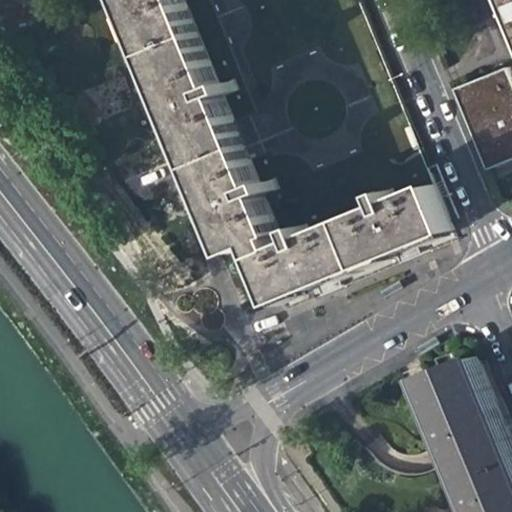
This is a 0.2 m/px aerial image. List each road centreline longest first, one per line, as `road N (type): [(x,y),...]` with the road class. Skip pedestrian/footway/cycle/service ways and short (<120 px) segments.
road 1 (secondary): [(0,200),(185,446)]
road 2 (residential): [(386,0),(489,275)]
road 3 (residential): [(489,275),(270,402)]
